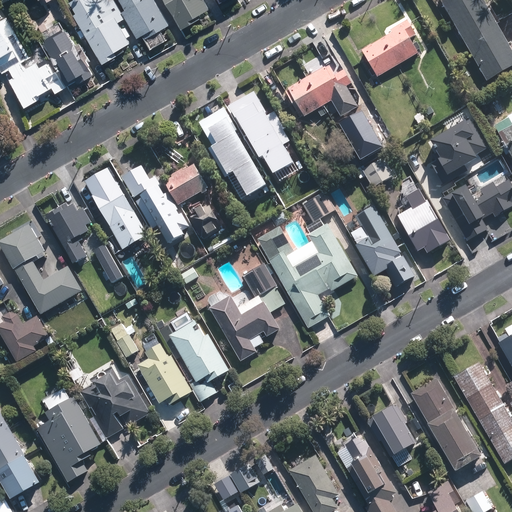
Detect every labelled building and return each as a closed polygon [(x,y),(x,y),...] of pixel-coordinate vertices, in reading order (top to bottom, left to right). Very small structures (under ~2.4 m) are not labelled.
[(74,16),(101,63),(124,50),(121,46),(129,42),(117,22),(123,18),(112,0),(74,0),(69,3),(76,15),(74,16)] [(121,11),(137,37),(142,34),(145,38),(168,24),(154,0),(118,0),(124,9),(121,11)] [(208,9),(203,0),(164,0),(174,16),(173,17),(180,29),(199,18),(197,15),(208,9)] [(441,0),(488,81),(511,67),(511,49),(497,24),(501,22),(491,5),(488,7),(483,0),(441,0)] [(383,38),(398,65),(417,54),(409,39),(415,36),(406,21),(390,31),(391,33),(383,38)] [(19,31),(25,28),(22,22),(16,26),(19,31)] [(24,68),(20,61),(30,55),(12,24),(0,30),(0,66),(2,71),(10,67),(14,75),(9,78),(24,105),(36,98),(33,94),(37,91),(38,92),(49,86),(43,77),(53,72),(47,62),(40,66),(37,60),(24,68)] [(65,28),(42,42),(51,55),(50,56),(66,85),(75,80),(77,83),(93,73),(88,65),(89,65),(86,59),(87,56),(79,42),(75,44),(74,42),(74,43),(65,28)] [(377,78),(398,65),(383,38),(361,51),(371,69),(367,71),(372,77),(375,75),(377,78)] [(313,86),(324,105),(331,102),(340,117),(357,108),(345,87),(350,84),(341,68),(332,73),(328,67),(325,69),(324,68),(307,77),(308,80),(309,79),(313,86)] [(303,118),(324,105),(313,86),(309,79),(308,80),(307,77),(287,89),(288,91),(285,93),(300,118),(303,117),(303,118)] [(230,96),(234,103),(228,106),(260,160),(263,159),(273,177),(294,165),(282,145),(291,140),(275,113),(266,118),(251,92),(245,96),(242,90),(230,96)] [(247,202),(269,189),(224,107),(197,122),(228,177),(231,174),(247,202)] [(434,114),(430,107),(424,110),(429,117),(434,114)] [(339,123),(360,160),(383,148),(362,110),(339,123)] [(504,147),(511,160),(511,113),(506,117),(507,118),(493,127),(498,136),(493,138),(500,150),(504,147)] [(424,122),(420,114),(413,117),(418,125),(424,122)] [(464,122),(429,142),(439,160),(431,165),(443,185),(467,171),(465,167),(476,160),(474,157),(487,150),(471,120),(465,124),(464,122)] [(373,187),(395,175),(384,157),(363,169),(373,187)] [(175,194),(180,204),(208,188),(193,164),(183,170),(182,169),(170,176),(171,177),(170,178),(175,186),(174,186),(177,192),(175,194)] [(150,180),(144,168),(126,178),(153,230),(158,227),(168,245),(185,236),(155,180),(150,180)] [(511,202),(511,184),(509,179),(496,187),(494,182),(480,190),(483,196),(474,201),(465,186),(453,192),(442,198),(467,240),(465,241),(472,254),(491,243),(484,230),(487,229),(482,220),(493,214),(495,217),(511,207),(511,202)] [(148,234),(118,181),(109,186),(107,183),(90,192),(117,238),(108,243),(121,265),(133,258),(127,247),(148,234)] [(450,241),(427,201),(425,202),(419,190),(405,198),(412,209),(398,217),(418,252),(424,249),(427,254),(450,241)] [(311,223),(333,211),(323,192),(301,205),(311,223)] [(45,216),(73,264),(87,255),(79,242),(82,240),(80,235),(88,231),(85,226),(91,222),(83,208),(77,212),(73,205),(69,207),(62,196),(53,201),(58,209),(45,216)] [(189,218),(189,219),(200,238),(201,237),(204,238),(220,229),(219,227),(220,226),(208,205),(207,206),(206,204),(203,206),(202,204),(192,210),(193,212),(189,215),(189,218)] [(354,244),(374,278),(386,271),(395,288),(415,277),(403,257),(395,261),(393,257),(400,253),(384,226),(383,226),(380,222),(353,238),(356,243),(354,244)] [(15,268),(41,314),(83,290),(68,265),(44,280),(31,259),(45,251),(29,223),(0,240),(0,245),(13,269),(15,268)] [(269,261),(308,329),(329,316),(318,296),(328,290),(325,285),(326,284),(331,292),(356,277),(326,225),(308,236),(313,245),(296,256),(279,227),(257,239),(269,261)] [(123,276),(105,244),(93,250),(112,283),(123,276)] [(209,309),(240,363),(256,353),(254,349),(263,344),(258,336),(263,333),(266,338),(280,331),(270,314),(286,305),(276,288),(277,287),(264,265),(242,278),(255,299),(237,309),(230,297),(209,309)] [(186,284),(198,277),(192,267),(180,274),(186,284)] [(168,302),(165,297),(160,300),(163,306),(168,302)] [(0,324),(0,333),(17,362),(36,352),(33,346),(49,337),(37,316),(23,324),(18,315),(10,313),(3,317),(5,321),(0,324)] [(229,371),(208,336),(205,338),(195,321),(169,337),(172,341),(167,343),(176,359),(181,356),(196,382),(191,385),(201,403),(218,393),(211,382),(229,371)] [(128,335),(121,324),(111,330),(117,341),(126,358),(138,351),(129,335),(128,335)] [(511,330),(509,333),(507,330),(496,336),(498,339),(496,340),(511,367),(511,330)] [(60,338),(56,331),(52,334),(55,340),(60,338)] [(56,343),(52,336),(46,339),(50,346),(56,343)] [(64,352),(59,342),(53,345),(59,355),(64,352)] [(169,406),(191,393),(171,357),(168,358),(160,344),(144,353),(148,360),(137,366),(142,374),(141,374),(159,405),(166,401),(169,406)] [(511,455),(511,420),(477,359),(452,373),(502,461),(511,455)] [(151,413),(129,375),(120,380),(113,367),(91,379),(93,384),(81,392),(90,409),(92,408),(97,416),(94,417),(107,439),(124,429),(116,414),(118,413),(120,417),(123,416),(129,426),(151,413)] [(481,452),(436,376),(410,391),(454,468),(481,452)] [(37,428),(68,482),(88,471),(82,461),(92,455),(89,451),(101,444),(74,397),(45,413),(50,421),(37,428)] [(396,402),(394,403),(394,402),(368,417),(369,418),(367,420),(378,439),(380,438),(389,454),(391,454),(395,460),(409,452),(405,445),(415,439),(404,420),(406,419),(396,402)] [(0,480),(11,499),(39,483),(24,456),(25,455),(0,411),(0,480)] [(436,454),(429,442),(422,446),(429,458),(436,454)] [(395,490),(368,444),(358,450),(359,451),(343,460),(346,465),(346,466),(367,504),(364,505),(368,511),(396,511),(389,499),(393,496),(391,493),(395,490)] [(288,468),(313,511),(327,511),(337,506),(331,497),(339,492),(315,452),(288,468)] [(274,468),(266,455),(255,461),(263,475),(274,468)] [(260,483),(249,464),(231,475),(242,493),(260,483)] [(410,475),(404,464),(397,467),(404,479),(410,475)] [(233,502),(242,496),(231,476),(214,485),(223,502),(230,497),(233,502)] [(459,511),(454,503),(459,499),(447,479),(427,491),(436,506),(428,510),(428,511),(459,511)] [(482,490),(465,499),(472,511),(481,511),(492,506),(482,490)] [(217,511),(243,511),(237,501),(217,511)]
